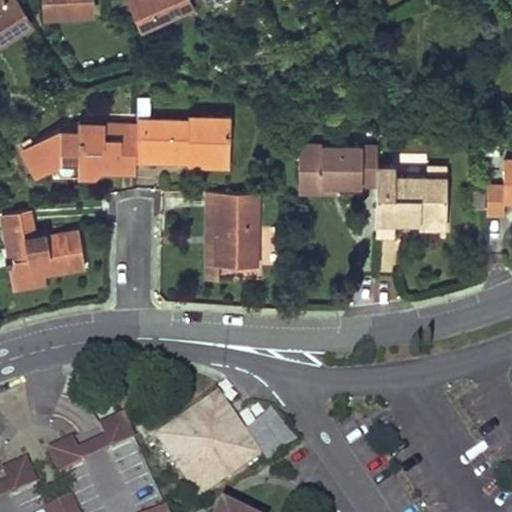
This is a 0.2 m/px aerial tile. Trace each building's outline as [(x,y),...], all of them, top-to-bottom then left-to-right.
[(4,27),(23,16),(12,0),(0,0),(0,23),(1,23),(4,27)] [(43,0),(44,17),(94,15),(93,0),(43,0)] [(130,0),(143,25),(187,5),(184,0),(130,0)] [(187,5),(143,25),(148,37),(193,17),(187,5)] [(23,16),(4,27),(7,32),(27,21),(23,16)] [(188,118),(136,116),(136,122),(135,156),(166,158),(187,159),(187,152),(231,153),(230,113),(189,111),(188,118)] [(60,125),(26,148),(32,163),(45,165),(54,160),(62,174),(93,174),(102,165),(121,165),(121,135),(104,133),(104,122),(79,122),(79,129),(61,129),(60,125)] [(136,122),(104,122),(104,133),(121,135),(121,165),(135,166),(135,156),(136,122)] [(376,146),(299,144),(298,191),(320,191),(320,184),(361,184),(376,185),(377,166),(376,146)] [(231,153),(187,152),(187,159),(231,161),(231,153)] [(503,183),(487,183),(487,212),(496,212),(504,212),(504,199),(511,199),(511,158),(504,159),(503,183)] [(397,166),(377,166),(376,185),(375,237),(389,237),(396,238),(396,227),(396,221),(420,221),(420,226),(447,227),(448,166),(428,166),(427,176),(396,175),(397,166)] [(217,191),(207,191),(206,263),(219,263),(220,208),(216,208),(217,191)] [(260,193),(217,191),(216,208),(220,208),(219,263),(257,264),(260,193)] [(28,209),(1,214),(11,259),(7,260),(11,280),(28,277),(29,280),(44,277),(43,272),(84,265),(78,228),(46,235),(45,231),(32,233),(28,209)] [(256,274),(257,267),(221,265),(221,272),(256,274)] [(28,277),(11,280),(12,289),(34,285),(45,283),(44,277),(29,280),(28,277)] [(219,396),(208,404),(240,451),(252,444),(235,420),(219,396)] [(208,404),(158,441),(201,503),(263,460),(252,444),(240,451),(208,404)] [(76,450),(70,438),(48,448),(58,473),(133,439),(123,415),(98,425),(103,438),(76,450)] [(78,448),(103,438),(98,428),(74,438),(78,448)] [(0,483),(0,498),(35,483),(25,458),(0,468),(6,481),(0,483)] [(75,511),(68,495),(45,505),(47,511),(75,511)]
